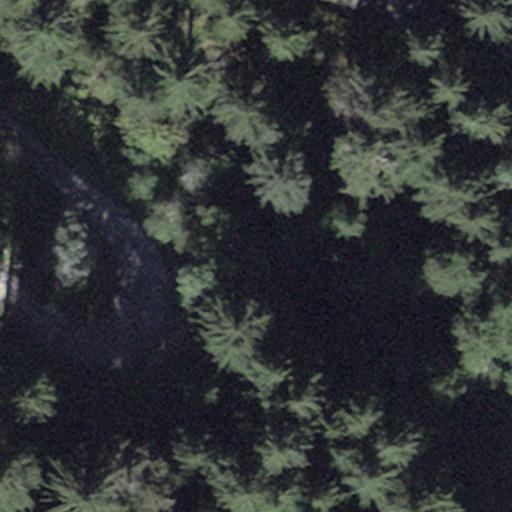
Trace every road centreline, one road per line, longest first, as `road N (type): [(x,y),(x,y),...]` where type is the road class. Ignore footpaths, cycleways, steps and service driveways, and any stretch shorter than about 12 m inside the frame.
road 1 (track): [(0,126),(144,255),(157,321),(136,352),(74,340),(0,290)]
road 2 (track): [(511,69),(348,0)]
